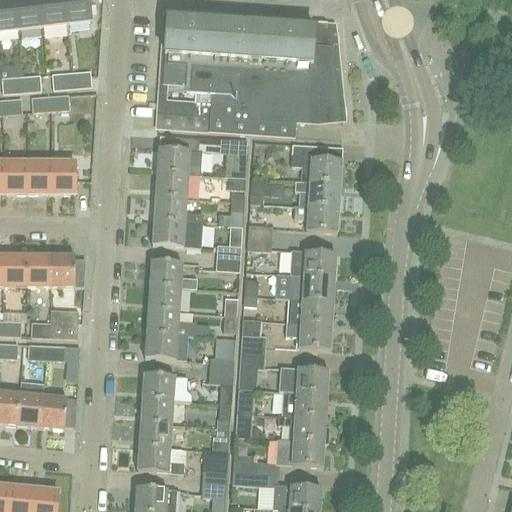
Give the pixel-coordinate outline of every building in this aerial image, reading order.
[(0,33),(18,32),(14,0),(11,0),(0,1),(0,33)] [(43,29),(39,0),(14,0),(18,32),(43,29)] [(67,26),(63,0),(39,0),(43,29),(67,26)] [(88,0),(63,0),(67,26),(91,23),(88,0)] [(317,127),(339,124),(330,33),(167,22),(163,87),(166,88),(165,92),(212,96),(211,105),(166,102),(167,98),(158,98),(157,116),(160,116),(159,131),(294,141),(295,126),(317,127)] [(91,74),(72,76),(73,93),(92,91),(91,74)] [(73,93),(72,76),(52,78),(54,94),(73,93)] [(40,78),(21,80),(22,97),(42,95),(40,78)] [(22,97),(21,80),(2,82),(3,98),(22,97)] [(69,98),(50,100),(51,115),(70,114),(69,98)] [(51,115),(50,100),(32,101),(33,116),(51,115)] [(21,102),(2,103),(3,119),(23,117),(21,102)] [(201,179),(201,170),(202,155),(226,157),(224,181),(229,181),(246,182),(249,145),(227,144),(199,142),(175,141),(174,152),(158,151),(157,176),(201,179)] [(341,188),(342,164),(327,163),(328,151),(293,149),(292,170),(303,171),(302,185),(341,188)] [(27,197),(27,165),(3,165),(3,197),(27,197)] [(50,197),(51,165),(27,165),(27,197),(50,197)] [(74,165),(51,165),(50,197),(74,197),(74,165)] [(187,202),(188,179),(201,180),(201,179),(157,176),(155,200),(187,202)] [(229,193),(245,194),(246,182),(229,181),(229,193)] [(263,199),(265,199),(270,199),(270,184),(251,182),(250,208),(263,209),(263,199)] [(339,212),(341,188),(302,185),(296,185),(295,194),(309,195),(308,209),(295,209),(339,212)] [(245,206),(245,201),(245,197),(232,196),(231,205),(245,206)] [(186,216),(187,202),(155,200),(154,224),(202,227),(202,217),(186,216)] [(243,231),(245,206),(231,205),(230,218),(219,217),(219,229),(243,231)] [(338,236),(339,212),(295,209),(294,223),(307,223),(306,234),(338,236)] [(152,249),(200,252),(202,227),(154,224),(152,249)] [(248,229),(248,241),(273,242),(273,230),(248,229)] [(272,256),(273,242),(248,241),(247,255),(272,256)] [(218,249),(217,261),(241,263),(242,250),(218,249)] [(292,254),(291,278),(335,281),(336,256),(292,254)] [(27,290),(27,258),(3,258),(3,290),(27,290)] [(51,290),(51,258),(27,258),(27,290),(51,290)] [(75,258),(51,258),(51,290),(75,290),(75,258)] [(240,276),(241,263),(217,261),(216,274),(240,276)] [(149,290),(181,291),(196,292),(197,283),(181,282),(182,267),(151,265),(149,290)] [(333,305),(335,281),(291,278),(289,299),(290,299),(290,302),(333,305)] [(246,283),(245,300),(257,300),(259,283),(246,283)] [(179,316),(181,291),(149,290),(148,313),(179,316)] [(257,310),(257,300),(245,300),(244,309),(257,310)] [(226,302),(225,319),(237,320),(239,302),(226,302)] [(332,329),(333,305),(290,302),(288,326),(332,329)] [(51,313),(50,326),(49,342),(78,343),(79,314),(51,313)] [(178,327),(179,316),(148,313),(146,338),(189,341),(195,341),(196,328),(178,327)] [(236,336),(237,320),(225,319),(223,335),(236,336)] [(243,323),(241,355),(265,356),(266,340),(260,339),(261,324),(243,323)] [(22,325),(3,324),(2,339),(21,340),(22,325)] [(49,342),(50,326),(32,326),(31,341),(49,342)] [(332,329),(288,326),(287,340),(300,341),(299,351),(330,353),(332,329)] [(187,365),(189,341),(146,338),(145,362),(187,365)] [(18,348),(0,346),(0,361),(18,363),(18,348)] [(46,364),(47,349),(29,348),(28,363),(46,364)] [(65,350),(47,349),(46,364),(64,365),(65,350)] [(264,373),(265,356),(241,355),(239,392),(257,394),(258,373),(264,373)] [(210,361),(210,374),(234,376),(235,363),(210,361)] [(280,395),(283,395),(327,398),(329,374),(286,371),(285,379),(281,378),(280,395)] [(233,388),(234,376),(210,374),(209,387),(233,388)] [(186,381),(175,380),(144,378),(142,402),(173,404),(183,405),(184,396),(185,396),(186,381)] [(252,418),(254,393),(257,394),(239,392),(237,417),(252,418)] [(0,426),(17,429),(20,397),(0,395),(0,426)] [(326,422),(327,398),(283,395),(281,419),(279,419),(326,422)] [(40,431),(43,399),(20,397),(17,429),(40,431)] [(67,401),(43,399),(40,431),(64,433),(67,401)] [(172,429),(173,404),(142,402),(141,427),(172,429)] [(251,443),(252,418),(237,417),(235,442),(251,443)] [(324,446),(326,422),(279,419),(278,429),(290,430),(289,444),(278,443),(324,446)] [(218,422),(217,432),(231,433),(231,423),(218,422)] [(170,453),(172,429),(141,427),(139,451),(170,453)] [(230,441),(231,433),(217,432),(217,440),(230,441)] [(324,446),(278,443),(277,443),(276,468),(291,469),(323,471),(324,446)] [(169,466),(170,453),(139,451),(137,475),(169,477),(185,478),(185,467),(169,466)] [(204,455),(203,475),(202,488),(226,489),(227,476),(228,456),(204,455)] [(257,477),(258,464),(258,459),(243,457),(242,463),(234,463),(233,475),(257,477)] [(257,490),(257,477),(233,475),(233,488),(257,490)] [(0,511),(8,511),(10,489),(0,488),(0,511)] [(226,501),(226,489),(202,488),(202,500),(226,501)] [(320,511),(321,491),(290,489),(274,488),(273,511),(274,511),(320,511)] [(32,511),(34,491),(10,489),(8,511),(32,511)] [(56,511),(58,493),(34,491),(32,511),(56,511)] [(137,491),(135,511),(174,511),(176,494),(167,493),(137,491)] [(251,511),(267,511),(269,492),(253,492),(251,511)]
